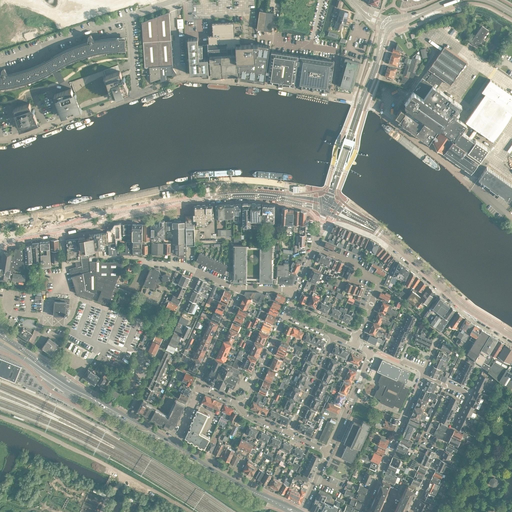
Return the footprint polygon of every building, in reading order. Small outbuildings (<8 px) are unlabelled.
[(336,15),(347,18),(349,12),(340,10),(338,9),(336,15)] [(264,30),(266,12),(259,11),(257,29),(264,30)] [(142,22),(143,42),(145,67),(149,67),(150,81),(151,81),(161,78),(161,81),(166,79),(166,75),(171,74),(172,75),(173,75),(174,75),(175,75),(175,74),(176,74),(176,73),(173,68),(171,40),(169,12),(142,22)] [(266,12),(264,30),(271,31),(274,13),(266,12)] [(347,18),(336,15),(335,21),(339,22),(337,29),(340,30),(342,23),(345,24),(347,18)] [(239,64),(239,63),(255,62),(259,44),(240,45),(240,35),(235,36),(234,22),(213,23),(214,36),(209,37),(210,45),(209,45),(209,47),(208,47),(208,56),(209,56),(210,73),(211,76),(223,75),(235,74),(235,78),(239,78),(237,64),(239,64)] [(470,42),(473,44),(472,45),(475,47),(476,46),(477,47),(488,31),(482,26),(470,42)] [(125,54),(125,50),(125,39),(118,39),(111,39),(104,40),(102,40),(102,39),(97,40),(94,41),(91,35),(90,35),(89,35),(89,36),(88,42),(86,43),(86,44),(84,45),(77,47),(70,49),(64,52),(58,55),(51,59),(46,62),(40,65),(34,68),(28,70),(22,72),(21,72),(20,71),(16,72),(10,74),(8,74),(5,69),(5,68),(4,68),(3,68),(3,69),(1,75),(0,75),(0,92),(6,92),(13,90),(20,89),(27,87),(26,82),(32,80),(39,78),(45,75),(51,72),(63,65),(69,62),(75,59),(81,57),(86,55),(88,60),(94,58),(100,57),(107,56),(106,51),(112,50),(119,50),(125,50),(124,54),(125,54)] [(202,73),(202,75),(209,75),(209,73),(210,73),(209,56),(208,56),(208,47),(208,45),(198,45),(197,38),(188,39),(190,74),(202,73)] [(264,82),(270,46),(259,44),(255,62),(239,63),(239,64),(240,78),(264,82)] [(403,50),(397,44),(396,48),(393,48),(392,52),(398,54),(399,50),(401,52),(403,50)] [(428,69),(395,116),(400,119),(398,121),(428,143),(429,141),(433,142),(436,148),(471,173),(488,149),(475,140),(475,141),(472,139),(478,130),(493,141),(511,113),(511,94),(490,79),(481,92),(484,94),(465,121),(475,128),(469,137),(461,131),(466,124),(456,117),(458,115),(459,113),(457,111),(461,106),(433,86),(439,77),(450,85),(466,62),(444,47),(428,69)] [(267,82),(293,86),(297,64),(298,64),(298,59),(297,59),(298,56),(271,52),(267,82)] [(407,81),(413,82),(418,74),(417,74),(421,60),(418,59),(419,55),(416,54),(415,58),(412,58),(411,59),(410,64),(406,63),(404,70),(402,76),(400,83),(406,84),(407,82),(407,83),(407,81)] [(334,61),(300,56),(299,60),(298,59),(298,64),(299,64),(295,86),(329,91),(334,61)] [(352,90),(355,78),(360,62),(343,58),(341,63),(340,63),(338,70),(341,71),(337,85),(352,90)] [(397,67),(399,61),(390,59),(388,64),(397,67)] [(57,94),(63,115),(81,108),(113,97),(128,92),(129,92),(124,80),(125,80),(124,77),(123,77),(120,71),(106,76),(103,70),(71,82),(72,82),(76,94),(74,94),(71,89),(71,88),(54,94),(57,94)] [(172,86),(140,98),(142,103),(174,91),(172,86)] [(15,108),(21,129),(26,128),(26,127),(29,125),(33,124),(33,125),(38,123),(33,112),(35,111),(34,109),(32,109),(29,103),(15,108)] [(67,130),(91,122),(90,117),(65,126),(67,130)] [(60,128),(39,135),(40,139),(61,132),(60,128)] [(36,135),(10,144),(12,149),(38,140),(36,135)] [(253,168),(245,167),(244,177),(265,179),(288,182),(290,172),(266,169),(263,168),(253,168)] [(511,184),(486,167),(478,179),(479,179),(479,180),(481,181),(482,181),(489,186),(489,187),(497,192),(508,200),(511,196),(511,184)] [(174,173),(157,176),(159,186),(181,182),(190,180),(188,170),(174,173)] [(240,170),(196,172),(194,173),(193,173),(193,175),(193,176),(194,177),(195,178),(196,178),(232,176),(241,175),(242,174),(242,172),(242,171),(240,170)] [(157,176),(126,183),(128,193),(159,186),(157,176)] [(126,183),(94,190),(96,200),(128,193),(126,183)] [(96,200),(94,190),(79,193),(63,196),(65,205),(81,203),(96,200)] [(63,196),(31,201),(33,211),(65,205),(63,196)] [(31,201),(0,206),(2,216),(33,211),(31,201)] [(251,221),(250,204),(247,204),(247,203),(243,204),(242,204),(242,216),(243,226),(242,226),(243,226),(243,227),(244,227),(244,226),(251,226),(251,221)] [(251,204),(250,204),(251,221),(256,221),(256,222),(261,222),(261,223),(261,222),(261,213),(260,213),(260,209),(260,204),(255,204),(254,203),(252,203),(251,204)] [(216,218),(225,217),(225,204),(216,205),(216,218)] [(225,217),(234,217),(233,204),(225,204),(225,217)] [(262,204),(261,213),(261,222),(274,222),(275,205),(262,204)] [(194,216),(194,219),(195,219),(196,224),(208,223),(208,219),(214,219),(213,210),(212,205),(207,205),(205,205),(193,206),(194,216)] [(282,208),(281,226),(286,226),(286,233),(292,233),(293,210),(287,209),(288,208),(287,208),(287,209),(286,208),(283,208),(282,208)] [(194,216),(190,216),(188,218),(186,218),(185,218),(186,246),(195,246),(194,219),(194,216)] [(151,224),(151,254),(164,254),(164,238),(164,221),(160,221),(159,221),(159,222),(159,224),(152,224),(151,224)] [(184,221),(173,221),(173,243),(174,243),(174,251),(173,251),(173,254),(174,254),(180,254),(180,257),(186,257),(186,245),(183,245),(183,242),(184,242),(184,221)] [(330,232),(334,234),(338,225),(334,223),(330,232)] [(132,254),(142,254),(142,224),(141,224),(138,224),(132,224),(132,254)] [(150,225),(142,224),(142,245),(144,245),(144,240),(150,240),(150,225)] [(113,229),(113,231),(108,231),(109,255),(116,255),(115,237),(120,237),(120,226),(118,225),(115,225),(114,227),(115,227),(114,227),(114,228),(113,229)] [(334,234),(339,236),(343,227),(338,225),(334,234)] [(339,236),(343,238),(347,229),(343,227),(339,236)] [(199,229),(194,229),(195,243),(216,242),(216,239),(199,240),(199,229)] [(347,229),(343,238),(348,239),(351,231),(347,229)] [(353,244),(353,242),(357,233),(352,231),(348,242),(353,244)] [(104,251),(102,233),(94,234),(96,256),(99,256),(99,250),(97,250),(97,249),(103,248),(103,251),(104,251)] [(353,242),(358,244),(361,235),(357,233),(353,242)] [(89,250),(90,257),(96,256),(94,234),(89,235),(90,236),(88,236),(87,237),(89,250)] [(358,244),(362,246),(366,237),(361,235),(358,244)] [(78,238),(80,251),(89,250),(87,237),(85,238),(85,237),(78,238)] [(362,246),(367,247),(370,239),(366,237),(362,246)] [(67,263),(75,261),(81,261),(80,251),(78,238),(66,240),(67,248),(66,248),(67,252),(66,252),(67,255),(66,255),(67,259),(66,259),(67,263)] [(366,248),(374,252),(380,245),(378,244),(379,243),(370,239),(367,247),(366,248)] [(49,240),(40,241),(42,268),(51,267),(49,240)] [(51,241),(51,251),(59,250),(58,240),(52,240),(51,241)] [(126,243),(126,251),(120,252),(120,255),(131,254),(131,242),(126,242),(126,243)] [(324,247),(332,251),(334,246),(326,242),(324,247)] [(24,247),(26,262),(33,262),(31,245),(26,246),(24,247)] [(230,272),(230,281),(245,282),(246,245),(233,245),(235,245),(234,272),(230,272)] [(261,283),(276,283),(276,272),(272,272),(272,246),(273,246),(273,245),(261,245),(261,283)] [(374,253),(378,255),(384,248),(380,245),(374,252),(374,253)] [(12,253),(7,252),(4,251),(2,268),(1,268),(0,272),(0,274),(0,277),(0,278),(7,280),(7,279),(12,280),(14,267),(24,268),(23,256),(23,248),(15,249),(14,254),(12,253)] [(378,255),(382,259),(388,251),(384,248),(378,255)] [(89,250),(80,251),(81,261),(75,261),(76,266),(69,268),(71,276),(72,276),(77,293),(92,299),(94,293),(97,292),(97,288),(97,275),(97,262),(89,262),(89,257),(90,257),(89,250)] [(382,259),(385,262),(391,255),(388,251),(382,259)] [(196,261),(201,263),(204,254),(200,252),(197,257),(196,261)] [(315,261),(323,264),(327,256),(324,255),(319,253),(315,261)] [(201,263),(205,265),(209,257),(204,254),(201,263)] [(323,264),(329,267),(333,258),(327,255),(327,256),(323,264)] [(391,255),(385,262),(389,265),(395,258),(391,255)] [(205,265),(210,267),(214,259),(209,257),(205,265)] [(329,267),(334,269),(338,260),(333,258),(329,267)] [(210,267),(214,269),(218,261),(214,259),(210,267)] [(334,269),(340,271),(343,264),(344,263),(338,260),(334,269)] [(393,275),(399,262),(395,260),(384,284),(388,286),(390,282),(394,284),(397,277),(393,275)] [(214,269),(219,271),(223,263),(218,261),(214,269)] [(278,265),(277,275),(277,283),(292,284),(295,277),(296,274),(301,264),(295,261),(294,263),(293,262),(290,267),(290,273),(288,272),(289,264),(284,263),(284,265),(278,265)] [(97,275),(117,281),(123,267),(123,262),(97,262),(97,275)] [(129,273),(133,274),(135,268),(132,267),(133,263),(127,262),(124,272),(126,273),(127,269),(130,270),(129,273)] [(405,282),(410,270),(399,262),(393,275),(397,277),(401,279),(400,280),(401,280),(401,281),(403,282),(403,281),(405,282)] [(224,274),(225,270),(228,265),(223,263),(219,271),(224,274)] [(339,274),(344,276),(348,266),(343,264),(340,271),(339,274)] [(372,272),(374,268),(376,269),(375,271),(384,276),(386,271),(372,264),(371,266),(368,270),(372,272)] [(348,266),(344,276),(349,279),(354,268),(348,266)] [(164,281),(161,275),(159,270),(155,268),(153,269),(150,268),(144,284),(155,289),(157,284),(164,281)] [(312,269),(310,274),(319,278),(321,273),(312,269)] [(410,285),(416,275),(410,270),(405,282),(404,283),(410,286),(410,285)] [(12,281),(24,283),(26,275),(13,273),(12,281)] [(166,273),(165,273),(161,275),(164,281),(169,279),(170,275),(166,273)] [(182,274),(180,279),(188,283),(190,278),(182,274)] [(319,278),(310,274),(308,279),(317,284),(319,278)] [(97,275),(97,288),(102,290),(97,301),(111,306),(118,288),(114,286),(117,281),(97,275)] [(408,296),(412,291),(414,288),(420,279),(416,275),(410,285),(413,287),(410,290),(411,291),(408,295),(406,294),(403,298),(406,300),(408,296)] [(199,278),(197,283),(208,289),(210,290),(211,288),(205,285),(207,282),(199,278)] [(188,283),(180,279),(178,284),(186,287),(188,283)] [(414,288),(412,291),(406,299),(414,305),(420,297),(414,292),(417,289),(421,292),(427,285),(420,279),(414,288)] [(208,289),(197,283),(194,288),(202,292),(204,289),(207,290),(207,289),(208,289)] [(350,292),(351,292),(354,284),(353,284),(353,285),(348,283),(345,290),(350,293),(350,292)] [(356,293),(359,285),(358,286),(354,284),(351,292),(355,294),(356,293)] [(359,285),(356,293),(361,295),(364,287),(359,285)] [(435,292),(429,287),(415,305),(420,308),(424,302),(426,304),(435,292)] [(183,293),(177,290),(174,295),(181,298),(183,293)] [(194,290),(191,295),(199,298),(200,295),(207,298),(208,296),(202,293),(201,293),(194,290)] [(221,292),(220,295),(229,299),(230,296),(231,296),(232,295),(231,294),(231,293),(225,290),(223,293),(221,292)] [(264,296),(269,299),(280,304),(281,302),(283,303),(285,297),(285,296),(277,293),(275,297),(271,295),(272,293),(266,292),(264,296)] [(306,294),(306,295),(301,293),(298,301),(305,303),(309,294),(306,292),(306,294)] [(311,307),(314,308),(314,307),(315,307),(319,298),(315,296),(316,293),(313,292),(308,304),(311,306),(311,307)] [(378,298),(387,302),(390,296),(390,295),(389,295),(389,294),(386,292),(385,294),(381,292),(378,298)] [(166,295),(165,298),(169,300),(178,304),(181,299),(173,295),(172,298),(166,295)] [(199,298),(191,295),(189,299),(196,303),(197,302),(199,300),(202,302),(202,300),(199,298)] [(229,299),(220,295),(219,297),(221,298),(220,301),(227,304),(228,303),(228,302),(228,301),(229,299)] [(243,297),(241,301),(249,304),(251,299),(245,296),(244,298),(243,297)] [(430,323),(435,326),(450,305),(444,301),(444,300),(440,296),(424,318),(430,323)] [(54,316),(54,315),(65,316),(65,315),(68,316),(68,313),(69,299),(55,298),(55,300),(54,301),(55,301),(55,304),(54,304),(54,305),(55,305),(54,308),(54,311),(53,311),(53,312),(54,312),(54,315),(53,315),(54,316)] [(169,300),(165,298),(161,305),(163,306),(166,307),(175,311),(178,304),(169,300)] [(259,301),(256,300),(253,299),(252,301),(259,304),(257,308),(259,309),(260,305),(261,303),(259,301)] [(281,304),(280,304),(269,299),(268,300),(273,302),(271,306),(279,309),(280,308),(280,307),(280,306),(281,304)] [(189,300),(187,305),(194,308),(196,303),(189,300)] [(249,304),(241,301),(240,305),(241,305),(240,307),(247,310),(249,304)] [(215,304),(214,306),(223,310),(224,308),(225,308),(226,306),(225,305),(226,305),(219,302),(217,305),(215,304)] [(322,311),(326,304),(325,304),(323,303),(320,302),(317,309),(320,310),(321,311),(322,311)] [(381,305),(380,307),(392,312),(396,314),(397,312),(395,311),(391,309),(392,306),(383,302),(382,303),(381,304),(381,305)] [(326,304),(322,311),(323,311),(323,312),(325,313),(325,312),(327,313),(331,306),(330,306),(331,304),(329,303),(328,305),(326,304)] [(450,305),(450,306),(435,326),(441,330),(448,320),(453,313),(455,310),(450,305)] [(223,310),(214,306),(211,312),(221,316),(221,315),(222,315),(223,314),(222,313),(223,310)] [(277,313),(278,310),(270,307),(268,312),(276,316),(276,315),(277,315),(277,314),(277,313)] [(333,316),(337,309),(332,307),(328,314),(331,315),(332,316),(333,316)] [(341,307),(339,310),(337,309),(333,316),(334,316),(334,317),(336,318),(336,317),(339,318),(343,308),(341,307)] [(392,312),(380,307),(379,309),(378,310),(378,311),(378,312),(385,315),(386,312),(391,314),(393,315),(391,318),(394,319),(395,316),(396,314),(392,312)] [(238,308),(238,309),(239,309),(238,310),(237,310),(236,313),(237,313),(237,314),(244,317),(246,314),(254,318),(256,314),(249,311),(249,312),(239,308),(238,308)] [(344,309),(343,312),(340,319),(342,320),(343,321),(344,321),(345,321),(348,314),(345,313),(346,310),(344,309)] [(201,315),(203,317),(210,320),(218,323),(218,322),(219,322),(220,320),(219,319),(220,317),(213,313),(212,317),(202,312),(201,315)] [(348,314),(345,321),(345,322),(347,323),(348,322),(350,323),(353,317),(354,317),(355,314),(352,312),(351,315),(348,314)] [(454,328),(463,316),(458,312),(455,315),(449,324),(454,328)] [(265,320),(272,324),(272,323),(273,323),(274,322),(273,321),(275,317),(266,313),(265,317),(266,317),(265,320)] [(376,317),(385,322),(389,324),(390,322),(383,318),(384,316),(378,313),(377,313),(376,315),(377,315),(376,317)] [(409,314),(406,319),(414,323),(417,318),(409,314)] [(235,317),(234,318),(233,319),(234,320),(233,321),(241,324),(243,318),(236,315),(235,317)] [(251,326),(260,330),(264,322),(271,326),(272,324),(265,320),(255,316),(251,326)] [(463,316),(454,328),(457,330),(464,318),(463,316)] [(188,320),(181,317),(179,322),(177,326),(174,331),(175,331),(174,332),(186,337),(188,338),(190,335),(187,334),(189,330),(191,331),(192,328),(186,325),(188,320)] [(460,338),(469,321),(465,318),(459,329),(461,330),(460,331),(459,331),(456,336),(460,338)] [(406,319),(404,324),(412,328),(414,323),(406,319)] [(210,320),(207,326),(215,329),(218,324),(210,320)] [(457,344),(462,349),(475,324),(470,322),(469,321),(460,340),(457,344)] [(264,322),(260,330),(268,333),(271,326),(264,322)] [(240,326),(232,323),(231,325),(230,327),(230,328),(237,332),(240,326)] [(371,328),(380,332),(382,333),(383,331),(378,329),(379,326),(373,323),(373,324),(372,324),(371,325),(372,326),(371,328)] [(283,340),(286,342),(288,336),(292,328),(292,327),(290,326),(290,325),(289,324),(288,325),(287,324),(284,332),(287,333),(285,338),(284,338),(283,340)] [(404,324),(402,329),(409,332),(408,332),(410,333),(412,328),(404,324)] [(462,349),(468,354),(481,328),(475,324),(462,349)] [(207,326),(205,331),(213,335),(214,332),(215,331),(215,330),(215,329),(215,330),(215,329),(207,326)] [(290,334),(295,336),(298,329),(296,328),(296,327),(294,327),(293,327),(290,334)] [(18,336),(25,341),(27,342),(32,334),(23,328),(18,336)] [(401,328),(398,334),(406,337),(408,332),(409,332),(402,329),(401,328)] [(228,333),(227,335),(234,338),(236,339),(239,334),(229,329),(229,330),(228,331),(228,332),(228,333)] [(298,329),(295,336),(301,339),(304,332),(302,331),(301,330),(300,329),(299,330),(298,329)] [(468,354),(475,359),(490,334),(482,329),(481,329),(468,354)] [(148,333),(155,336),(153,340),(160,343),(162,338),(158,336),(159,335),(149,330),(148,333)] [(205,331),(202,336),(210,340),(211,337),(212,337),(212,336),(212,335),(213,335),(205,331)] [(260,331),(257,337),(265,340),(266,338),(267,337),(267,336),(267,335),(267,334),(260,331)] [(174,332),(171,338),(178,341),(181,335),(174,332)] [(302,339),(307,342),(310,335),(305,332),(302,339)] [(414,342),(419,344),(423,334),(421,333),(420,335),(417,334),(414,342)] [(367,341),(375,344),(377,338),(369,334),(368,336),(369,337),(367,341)] [(398,334),(396,339),(404,342),(406,337),(398,334)] [(419,344),(424,346),(427,338),(424,337),(425,335),(423,334),(419,344)] [(474,360),(481,364),(497,338),(490,334),(474,360)] [(234,338),(227,335),(226,337),(225,338),(224,339),(225,340),(224,340),(231,344),(234,338)] [(307,342),(312,344),(315,337),(310,335),(307,342)] [(202,336),(200,342),(208,345),(209,343),(210,342),(210,341),(210,340),(202,336)] [(265,340),(257,337),(255,342),(262,345),(263,345),(264,343),(264,342),(265,340)] [(312,344),(317,346),(320,339),(315,337),(312,344)] [(427,338),(424,346),(429,348),(433,338),(431,337),(430,340),(427,338)] [(43,348),(42,349),(52,355),(52,354),(56,356),(62,346),(57,347),(56,345),(58,345),(49,338),(42,348),(43,348)] [(171,338),(169,344),(176,347),(178,341),(171,338)] [(320,339),(317,346),(322,348),(325,341),(320,339)] [(396,339),(394,343),(402,347),(404,342),(396,339)] [(481,366),(488,371),(505,343),(498,339),(481,366)] [(147,344),(151,346),(157,349),(160,344),(153,341),(152,343),(149,342),(147,344)] [(278,347),(286,350),(289,344),(281,341),(281,342),(280,342),(279,344),(280,345),(278,347)] [(200,342),(198,347),(205,350),(206,348),(207,348),(208,347),(207,346),(208,345),(200,342)] [(222,345),(221,347),(228,350),(231,345),(224,342),(223,342),(223,343),(222,344),(222,345)] [(254,343),(252,348),(259,352),(261,349),(262,348),(262,347),(262,346),(254,343)] [(394,343),(392,348),(400,352),(402,347),(394,343)] [(452,347),(445,344),(443,343),(441,349),(450,353),(452,347)] [(506,343),(505,343),(488,371),(509,389),(511,390),(511,372),(510,372),(511,369),(511,347),(510,346),(506,343)] [(176,347),(169,344),(166,349),(173,353),(176,347)] [(331,352),(336,355),(340,348),(335,345),(331,352)] [(198,347),(195,352),(203,356),(204,356),(203,356),(204,353),(205,353),(205,352),(205,351),(205,350),(198,347)] [(219,352),(219,353),(226,356),(228,350),(221,347),(220,350),(219,350),(219,351),(219,352)] [(259,352),(252,348),(250,354),(257,357),(258,356),(259,355),(258,354),(259,352)] [(275,354),(283,357),(286,351),(278,348),(278,349),(277,349),(276,351),(277,351),(275,354)] [(336,355),(341,357),(345,350),(340,348),(336,355)] [(400,352),(392,348),(390,353),(398,357),(400,352)] [(240,360),(245,362),(253,365),(255,362),(256,362),(256,361),(256,360),(256,359),(248,356),(246,359),(245,358),(241,356),(242,353),(243,351),(240,349),(236,358),(240,360)] [(309,352),(308,355),(315,358),(315,357),(316,357),(317,356),(316,355),(317,353),(310,350),(308,349),(307,351),(309,352)] [(345,350),(341,357),(346,359),(350,352),(345,350)] [(165,351),(163,356),(171,359),(172,357),(170,357),(171,354),(165,351)] [(437,356),(448,361),(450,356),(439,351),(437,356)] [(203,356),(195,352),(193,358),(201,361),(203,356)] [(226,356),(219,353),(218,355),(217,355),(216,357),(217,357),(216,358),(223,361),(226,356)] [(315,358),(308,355),(306,354),(304,358),(306,359),(306,360),(313,363),(314,361),(314,360),(315,359),(315,358)] [(348,361),(353,363),(357,356),(351,354),(348,361)] [(273,359),(272,361),(282,366),(283,364),(280,363),(282,359),(274,356),(274,357),(274,356),(272,359),(273,359)] [(357,356),(353,363),(359,365),(360,361),(361,360),(362,358),(357,356)] [(0,357),(0,375),(15,382),(21,366),(0,357)] [(189,362),(188,364),(197,368),(198,366),(199,366),(200,364),(199,363),(200,363),(192,359),(191,363),(189,362)] [(224,364),(215,359),(211,366),(212,367),(208,377),(211,378),(210,381),(209,382),(211,382),(213,383),(213,384),(226,390),(225,390),(229,392),(231,387),(233,388),(238,377),(235,376),(236,373),(239,374),(240,371),(232,368),(231,369),(228,368),(229,366),(224,363),(224,364)] [(329,363),(329,364),(336,367),(338,362),(331,359),(330,361),(329,361),(329,363)] [(379,388),(378,390),(377,390),(374,396),(380,399),(379,402),(393,408),(394,405),(400,408),(409,388),(404,386),(406,383),(405,383),(410,372),(382,359),(377,371),(382,373),(378,382),(379,382),(378,384),(382,386),(381,388),(380,387),(379,388)] [(161,360),(159,365),(167,368),(168,366),(166,365),(167,363),(161,360)] [(305,360),(303,365),(310,369),(310,368),(311,368),(312,367),(311,366),(312,364),(305,360)] [(282,366),(272,361),(271,364),(270,363),(269,366),(270,366),(270,367),(277,370),(278,367),(281,368),(282,366)] [(466,361),(464,366),(472,370),(474,365),(466,361)] [(245,362),(243,368),(251,371),(252,369),(253,368),(253,367),(253,366),(253,365),(245,362)] [(441,364),(435,362),(433,366),(439,369),(440,368),(445,371),(446,367),(443,366),(442,366),(441,366),(441,364)] [(197,368),(188,364),(188,366),(189,367),(187,370),(195,374),(195,373),(196,373),(197,371),(196,371),(197,368)] [(336,367),(329,364),(328,365),(327,366),(327,367),(326,369),(334,372),(336,367)] [(310,369),(303,365),(301,370),(308,374),(309,372),(309,371),(310,370),(310,369)] [(182,379),(181,381),(189,385),(190,383),(191,383),(192,380),(193,380),(194,378),(193,378),(194,377),(186,373),(187,371),(177,366),(176,369),(184,372),(182,376),(184,377),(183,379),(182,379)] [(433,366),(431,371),(438,374),(440,369),(433,366)] [(464,366),(461,371),(469,375),(472,370),(464,366)] [(266,374),(273,377),(276,378),(277,376),(274,375),(276,371),(269,368),(269,369),(268,369),(267,371),(267,372),(266,374)] [(83,377),(94,385),(100,377),(95,374),(95,372),(93,370),(91,371),(88,369),(83,377)] [(157,369),(155,373),(163,377),(164,375),(162,374),(163,372),(157,369)] [(349,369),(347,374),(354,377),(356,372),(349,369)] [(324,374),(324,375),(331,378),(333,373),(326,370),(325,372),(324,372),(324,374)] [(300,371),(298,376),(305,380),(305,379),(306,379),(307,377),(306,377),(307,375),(300,371)] [(431,371),(429,375),(436,379),(438,374),(431,371)] [(461,371),(459,376),(467,380),(469,375),(461,371)] [(98,383),(102,386),(100,388),(104,391),(111,380),(108,377),(109,375),(105,373),(98,383)] [(273,377),(266,374),(265,376),(264,377),(264,378),(264,379),(264,380),(271,383),(273,377)] [(354,377),(347,374),(344,379),(351,382),(354,377)] [(481,374),(478,379),(486,383),(489,378),(481,374)] [(331,378),(324,375),(323,376),(322,377),(323,378),(321,380),(329,383),(331,378)] [(298,376),(296,381),(303,385),(305,380),(298,376)] [(467,380),(459,376),(457,381),(465,384),(467,380)] [(152,379),(150,383),(158,387),(159,384),(166,388),(167,385),(166,385),(152,379)] [(427,379),(425,384),(432,387),(433,387),(433,386),(434,385),(433,385),(434,382),(427,379)] [(478,379),(476,384),(484,388),(486,383),(478,379)] [(262,384),(261,386),(271,391),(272,389),(269,387),(270,384),(263,381),(262,382),(261,383),(262,384)] [(303,385),(296,381),(293,386),(300,390),(302,387),(303,385),(302,385),(303,385)] [(319,385),(319,386),(326,389),(328,384),(321,381),(320,383),(319,385)] [(344,381),(341,386),(348,389),(351,384),(344,381)] [(474,389),(475,390),(475,389),(482,393),(482,392),(484,388),(476,384),(474,389)] [(180,387),(178,391),(181,392),(188,395),(189,395),(191,393),(190,392),(191,390),(181,385),(180,387)] [(271,391),(261,386),(260,389),(259,389),(258,390),(259,391),(258,392),(265,395),(267,392),(270,394),(271,391)] [(319,386),(316,391),(323,394),(326,389),(319,386)] [(348,389),(341,386),(339,391),(346,394),(348,389)] [(293,387),(291,392),(298,395),(299,395),(299,393),(300,390),(293,387)] [(475,389),(475,390),(473,394),(481,398),(483,393),(482,392),(482,393),(475,389)] [(437,395),(430,392),(428,391),(428,392),(422,390),(419,397),(427,401),(429,397),(435,400),(437,395)] [(323,394),(316,391),(315,393),(314,396),(321,399),(323,394)] [(298,395),(291,392),(288,397),(296,400),(297,398),(298,397),(298,396),(298,395)] [(152,396),(146,393),(143,397),(150,400),(150,401),(153,402),(154,400),(151,398),(152,396)] [(165,393),(158,406),(158,407),(163,409),(170,395),(165,393)] [(179,398),(186,401),(187,399),(188,399),(188,397),(188,396),(181,393),(179,398)] [(255,410),(258,403),(260,399),(261,399),(262,395),(258,393),(256,396),(258,397),(256,402),(253,401),(250,408),(255,410)] [(338,393),(336,398),(343,401),(345,396),(338,393)] [(473,394),(470,399),(478,403),(481,398),(473,394)] [(202,402),(208,405),(211,397),(205,395),(202,402)] [(452,396),(449,401),(457,405),(459,400),(452,396)] [(211,397),(208,405),(206,408),(211,410),(213,407),(217,400),(211,397)] [(312,401),(311,402),(319,405),(321,400),(314,397),(313,399),(312,399),(312,400),(312,401)] [(419,397),(417,402),(426,406),(427,404),(426,404),(427,401),(419,397)] [(288,398),(286,403),(293,406),(294,406),(294,404),(295,401),(288,398)] [(343,401),(336,398),(334,403),(341,406),(343,401)] [(470,399),(468,404),(475,407),(476,408),(478,403),(470,399)] [(140,412),(142,413),(147,405),(146,404),(147,402),(146,401),(143,400),(138,410),(140,411),(140,412)] [(176,400),(173,408),(181,411),(182,409),(183,409),(185,405),(180,402),(176,400)] [(222,402),(217,400),(213,407),(219,410),(222,402)] [(261,413),(264,406),(266,402),(263,401),(261,405),(258,403),(255,410),(261,413)] [(449,401),(447,406),(455,410),(457,405),(449,401)] [(319,405),(311,402),(310,404),(309,407),(316,410),(319,405)] [(327,403),(325,408),(337,413),(337,414),(338,414),(338,413),(341,407),(340,407),(340,408),(332,404),(333,404),(330,402),(330,403),(328,402),(328,403),(327,403)] [(417,402),(414,407),(423,411),(425,407),(426,406),(417,402)] [(293,406),(286,403),(283,408),(290,411),(292,409),(293,408),(293,407),(293,406)] [(467,403),(464,408),(472,412),(475,407),(468,404),(467,403)] [(147,405),(142,413),(168,428),(169,426),(170,427),(172,428),(172,427),(173,428),(175,425),(176,423),(180,415),(171,410),(171,412),(170,411),(168,414),(169,414),(168,416),(167,416),(147,405)] [(231,407),(229,406),(225,414),(227,415),(227,413),(231,415),(234,408),(233,408),(233,407),(232,407),(231,407)] [(264,406),(261,413),(261,414),(263,415),(264,414),(266,415),(269,409),(264,406)] [(447,406),(445,411),(452,415),(455,410),(447,406)] [(414,407),(412,412),(425,418),(426,416),(426,415),(422,413),(423,411),(414,407)] [(307,412),(307,413),(313,416),(316,411),(309,408),(308,410),(307,410),(307,411),(307,412)] [(464,408),(462,413),(470,417),(472,412),(464,408)] [(272,418),(275,411),(270,409),(267,416),(269,417),(271,418),(272,418)] [(190,427),(191,427),(190,430),(189,430),(185,437),(188,439),(188,440),(190,441),(191,441),(194,442),(193,443),(196,444),(199,445),(198,446),(201,447),(201,446),(204,448),(209,439),(199,433),(199,431),(200,431),(208,415),(198,410),(190,427)] [(228,422),(233,425),(238,414),(235,412),(235,411),(235,410),(233,410),(228,422)] [(272,418),(277,421),(280,413),(275,411),(272,418)] [(445,411),(442,416),(450,419),(452,415),(445,411)] [(425,418),(412,412),(410,417),(418,421),(420,418),(424,420),(425,418)] [(277,421),(282,423),(285,416),(280,413),(277,421)] [(313,416),(307,413),(306,413),(305,415),(304,418),(311,421),(313,416)] [(462,413),(460,418),(468,422),(470,417),(462,413)] [(285,416),(282,423),(283,423),(285,424),(287,425),(290,418),(285,416)] [(391,416),(389,421),(396,424),(398,419),(391,416)] [(450,419),(442,416),(440,421),(448,424),(450,419)] [(460,418),(457,423),(465,427),(468,422),(460,418)] [(407,425),(416,429),(419,423),(410,419),(407,425)] [(226,423),(219,420),(217,423),(222,426),(221,428),(222,428),(224,428),(225,425),(226,423)] [(319,439),(325,442),(333,424),(327,421),(319,439)] [(347,444),(341,458),(352,463),(359,449),(360,450),(371,425),(363,421),(361,425),(359,424),(353,421),(353,422),(350,428),(350,429),(347,435),(347,436),(344,442),(347,444)] [(382,427),(393,432),(396,425),(385,421),(382,427)] [(300,431),(301,431),(304,424),(299,422),(296,429),(298,430),(300,431)] [(435,428),(437,428),(444,432),(447,426),(439,423),(438,426),(436,425),(435,428)] [(465,427),(457,423),(455,428),(463,432),(465,427)] [(301,431),(306,434),(309,426),(304,424),(301,431)] [(309,426),(306,434),(307,434),(309,435),(311,436),(314,429),(315,430),(317,425),(315,424),(314,426),(313,428),(309,426)] [(407,425),(404,431),(412,434),(415,429),(407,425)] [(245,433),(250,435),(254,427),(251,426),(251,427),(248,426),(245,433)] [(254,427),(250,435),(255,438),(259,430),(256,429),(254,427)] [(433,435),(441,438),(444,433),(436,429),(433,435)] [(469,439),(470,436),(463,433),(462,434),(454,430),(451,436),(460,439),(462,435),(469,439)] [(257,438),(262,440),(266,433),(265,433),(265,432),(263,432),(260,431),(257,438)] [(412,434),(404,431),(402,436),(410,439),(412,434)] [(266,433),(262,440),(267,443),(271,436),(268,435),(268,434),(267,433),(266,434),(266,433)] [(269,443),(274,445),(277,438),(276,438),(276,437),(275,437),(274,437),(272,436),(269,443)] [(448,442),(457,446),(460,440),(451,436),(448,442)] [(411,445),(411,444),(412,441),(401,437),(399,442),(410,447),(411,446),(411,445)] [(206,449),(211,451),(216,441),(210,438),(206,449)] [(277,438),(274,445),(279,448),(282,441),(280,440),(279,439),(278,438),(277,439),(277,438)] [(243,440),(241,439),(230,462),(236,465),(240,457),(236,455),(237,453),(247,457),(253,444),(248,442),(243,440)] [(387,444),(378,440),(375,439),(375,440),(378,441),(376,444),(385,448),(387,444)] [(280,448),(285,450),(288,443),(287,443),(286,442),(285,442),(283,441),(280,448)] [(213,453),(219,456),(224,444),(222,443),(218,442),(213,453)] [(288,443),(285,450),(290,453),(293,446),(291,445),(290,444),(289,443),(289,444),(288,443)] [(396,450),(403,453),(405,450),(407,451),(409,448),(399,443),(396,450)] [(425,453),(432,457),(435,452),(420,445),(418,447),(426,451),(425,453)] [(234,450),(225,446),(223,449),(222,449),(219,456),(220,456),(220,457),(229,461),(234,450)] [(291,453),(296,456),(299,448),(298,448),(297,447),(296,447),(294,446),(291,453)] [(375,452),(382,455),(385,449),(378,446),(375,452)] [(299,448),(296,456),(301,458),(304,451),(302,450),(302,449),(300,449),(299,448)] [(442,456),(443,457),(442,460),(450,463),(451,460),(450,460),(452,455),(444,451),(442,456)] [(360,457),(365,460),(365,459),(370,461),(370,460),(379,464),(382,456),(374,452),(372,455),(368,453),(367,455),(362,453),(360,457)] [(312,454),(310,459),(318,463),(320,458),(312,454)] [(405,469),(398,465),(400,460),(393,457),(389,464),(397,467),(397,468),(404,471),(405,469)] [(310,459),(308,464),(316,468),(318,463),(310,459)] [(365,460),(364,462),(370,465),(369,467),(376,470),(378,465),(370,461),(365,459),(365,460)] [(245,471),(248,473),(253,463),(254,463),(250,460),(249,463),(247,462),(243,469),(246,471),(245,471)] [(413,460),(409,468),(424,475),(426,470),(416,465),(418,462),(413,460)] [(440,460),(438,464),(445,468),(446,465),(451,467),(452,465),(440,460)] [(258,468),(259,467),(253,463),(248,473),(250,474),(251,474),(253,475),(258,468)] [(259,467),(258,468),(254,476),(255,476),(255,477),(257,478),(258,478),(260,479),(265,472),(260,469),(262,465),(261,464),(259,467)] [(308,464),(306,469),(314,473),(316,468),(308,464)] [(445,468),(438,464),(436,469),(443,472),(445,468)] [(386,472),(394,476),(396,472),(395,471),(396,468),(389,465),(387,469),(386,472)] [(304,474),(309,477),(311,478),(314,473),(306,469),(303,474),(304,474)] [(435,470),(433,475),(443,480),(444,478),(441,477),(442,476),(443,475),(443,474),(435,470)] [(369,485),(374,475),(366,471),(361,481),(369,485)] [(261,481),(267,484),(272,474),(269,473),(269,474),(266,472),(261,481)] [(416,472),(413,478),(421,481),(424,476),(416,472)] [(383,479),(388,482),(391,475),(386,473),(383,479)] [(308,479),(302,477),(297,474),(295,477),(307,482),(308,479)] [(391,475),(388,482),(394,484),(397,478),(391,475)] [(443,480),(433,475),(431,480),(438,483),(439,481),(441,482),(443,480)] [(273,487),(274,487),(278,480),(273,477),(269,484),(271,486),(272,487),(273,487)] [(497,478),(494,477),(491,477),(489,481),(490,485),(493,487),(497,485),(498,482),(497,478)] [(304,482),(293,478),(285,495),(291,497),(290,498),(296,501),(300,503),(305,491),(306,489),(308,485),(304,483),(304,482)] [(278,480),(274,487),(274,488),(275,489),(276,489),(278,490),(283,483),(278,480)] [(285,480),(284,483),(279,491),(280,491),(281,492),(282,493),(283,492),(284,493),(288,487),(290,483),(285,480)] [(430,480),(428,485),(437,489),(440,485),(438,484),(437,484),(430,480)] [(368,511),(404,511),(416,488),(410,485),(408,485),(402,482),(399,488),(382,481),(368,511)] [(351,488),(365,494),(368,489),(359,485),(358,488),(353,486),(351,488)] [(428,485),(426,490),(433,493),(435,494),(437,489),(428,485)] [(353,496),(362,501),(365,495),(358,492),(357,494),(346,490),(344,495),(352,498),(353,496)] [(425,491),(423,495),(432,499),(434,495),(425,491)] [(313,505),(312,507),(311,509),(315,511),(316,511),(320,504),(322,505),(326,496),(323,494),(318,492),(314,503),(313,503),(312,505),(313,505)] [(423,495),(422,499),(430,503),(432,499),(423,495)] [(349,505),(359,509),(362,503),(351,498),(349,505)] [(421,501),(418,506),(426,510),(427,507),(432,509),(433,507),(431,506),(421,501)] [(323,506),(320,511),(335,511),(336,511),(337,511),(339,511),(341,508),(339,507),(336,506),(334,505),(333,507),(331,506),(324,503),(323,506)]
